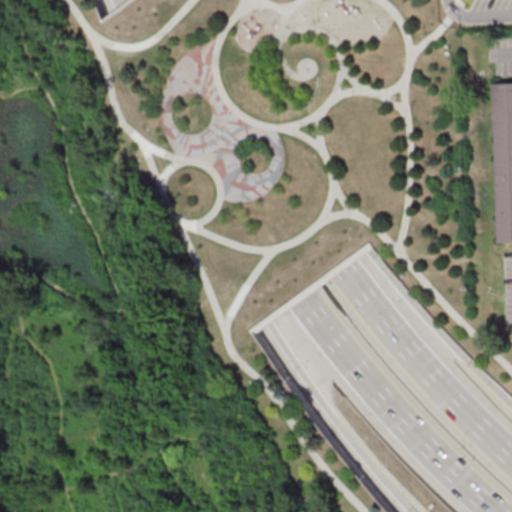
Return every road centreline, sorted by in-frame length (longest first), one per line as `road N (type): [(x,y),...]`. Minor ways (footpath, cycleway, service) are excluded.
road 1 (motorway): [(295,301),(373,398),(486,511)]
road 2 (motorway): [(511,465),(413,367),(337,273)]
road 3 (motorway): [(262,326),(336,431),(407,511)]
road 4 (motorway): [(511,412),(361,253)]
